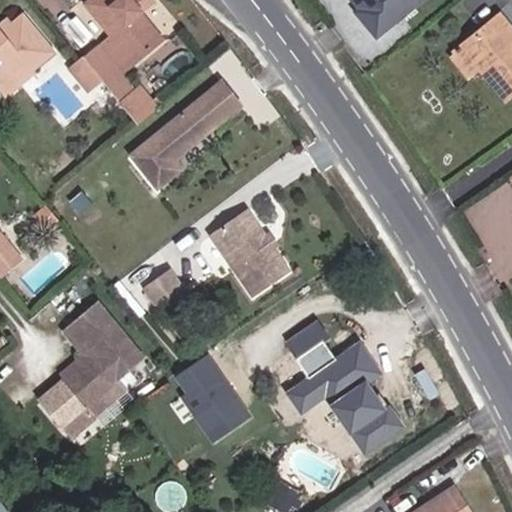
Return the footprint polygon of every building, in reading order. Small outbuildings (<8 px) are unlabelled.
[(132,0),(89,0),(89,1),(115,35),(102,44),(122,70),(162,38),(142,12),(132,0)] [(156,1),(154,0),(132,0),(142,12),(156,1)] [(356,0),(382,31),(418,0),(356,0)] [(511,24),(503,13),(457,49),(474,71),(481,66),(506,97),(511,91),(511,24)] [(6,30),(1,25),(0,25),(0,84),(5,91),(54,50),(24,15),(15,23),(6,30)] [(10,17),(1,25),(6,30),(15,23),(10,17)] [(104,79),(140,122),(156,109),(137,87),(122,70),(102,44),(85,57),(88,61),(104,79)] [(104,79),(88,61),(74,73),(89,92),(104,79)] [(224,77),(131,150),(157,184),(182,165),(176,157),(177,154),(243,102),(224,77)] [(142,83),(137,87),(156,109),(161,105),(142,83)] [(268,237),(249,210),(212,235),(254,295),(290,270),(274,246),(270,249),(264,240),(268,237)] [(0,270),(2,273),(24,255),(0,225),(0,270)] [(268,237),(264,240),(270,249),(274,246),(268,237)] [(187,289),(171,269),(146,288),(162,309),(187,289)] [(147,357),(100,298),(70,322),(97,356),(81,369),(65,382),(40,404),(68,439),(125,391),(117,381),(147,357)] [(279,365),(319,424),(352,402),(329,368),(335,365),(321,344),(331,336),(318,318),(288,339),(296,353),(279,365)] [(82,353),(74,360),(81,369),(97,356),(70,322),(63,328),(82,353)] [(81,369),(74,360),(57,372),(65,382),(81,369)] [(335,365),(329,368),(352,402),(319,424),(328,438),(367,412),(335,365)] [(229,397),(210,368),(181,387),(201,417),(229,397)] [(209,429),(238,410),(229,397),(201,417),(209,429)] [(267,475),(252,486),(262,502),(270,496),(275,502),(282,498),(267,475)] [(475,511),(459,486),(418,511),(475,511)]
